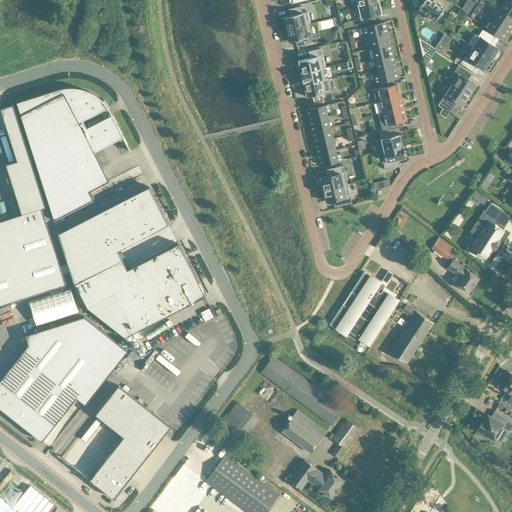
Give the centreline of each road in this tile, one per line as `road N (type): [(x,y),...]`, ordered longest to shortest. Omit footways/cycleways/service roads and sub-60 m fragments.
road 1 (unclassified): [(0,85),(71,65),(115,82),(249,335),(249,358),(133,511)]
road 2 (residential): [(435,157),(409,174),(352,269),(324,270),(260,0)]
road 3 (unknown): [(41,469),(122,374),(168,396),(202,364),(230,383)]
road 4 (tertiary): [(387,511),(511,307)]
road 5 (residential): [(396,0),(435,157)]
road 6 (tertiary): [(96,511),(0,437)]
